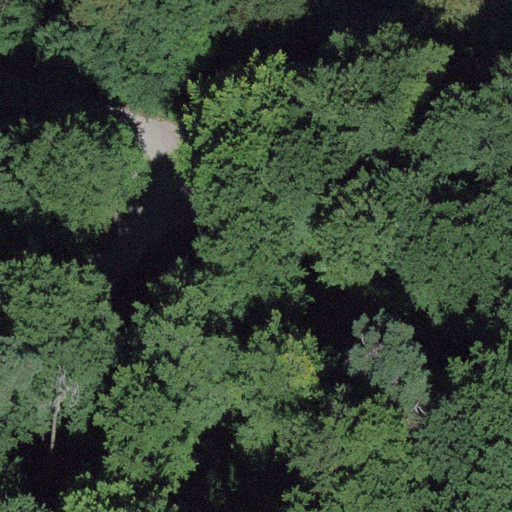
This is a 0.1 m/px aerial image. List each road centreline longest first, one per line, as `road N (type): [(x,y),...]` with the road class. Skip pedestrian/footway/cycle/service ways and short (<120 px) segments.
road 1 (track): [(182,146),(463,125),(511,132)]
road 2 (track): [(0,335),(67,317),(182,146)]
road 3 (track): [(182,146),(0,90)]
